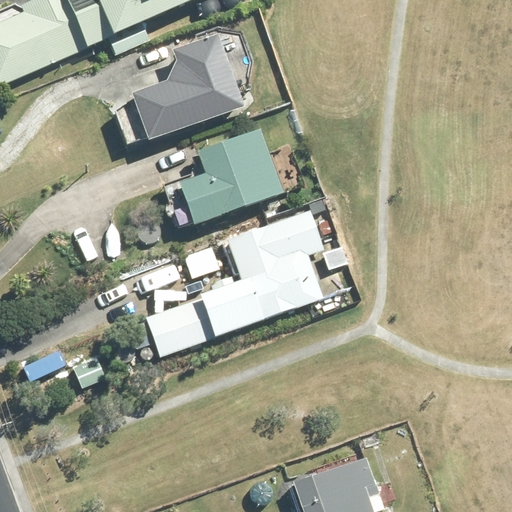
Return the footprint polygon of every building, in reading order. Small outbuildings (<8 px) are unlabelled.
[(0,81),(86,45),(85,42),(104,34),(112,54),(146,40),(136,16),(173,0),(24,0),(13,5),(13,2),(0,7),(0,81)] [(164,46),(168,58),(158,78),(122,89),(139,137),(235,103),(209,30),(164,46)] [(189,148),(197,169),(170,179),(185,221),(274,189),(252,126),(189,148)] [(303,254),(320,249),(306,209),(222,239),(235,278),(192,293),(194,299),(141,317),(154,356),(210,336),(209,334),(318,297),(303,254)] [(155,213),(133,220),(142,245),(163,238),(155,213)] [(322,237),(327,249),(336,245),(332,233),(322,237)] [(182,258),(190,280),(217,270),(209,247),(182,258)] [(328,255),(332,265),(340,262),(336,252),(328,255)] [(147,270),(154,291),(182,282),(175,260),(147,270)] [(128,331),(133,348),(145,343),(140,327),(128,331)] [(375,428),(359,433),(362,445),(379,440),(375,428)] [(367,511),(378,509),(377,505),(394,499),(389,484),(372,489),(370,484),(368,485),(359,456),(285,479),(295,511),(367,511)]
